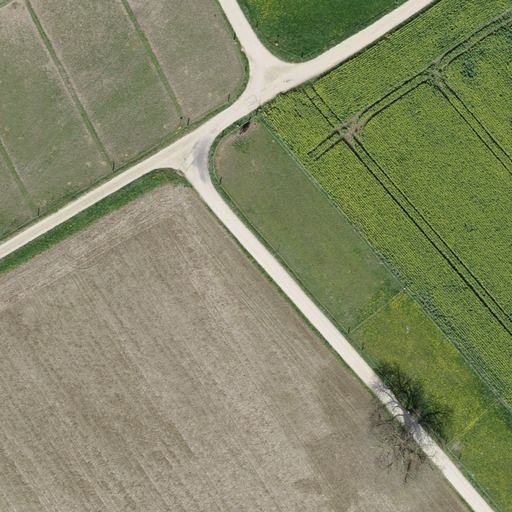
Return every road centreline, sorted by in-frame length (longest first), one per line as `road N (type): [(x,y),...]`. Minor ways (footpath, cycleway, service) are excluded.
road 1 (track): [(420,0),(0,252)]
road 2 (track): [(173,150),(483,511)]
